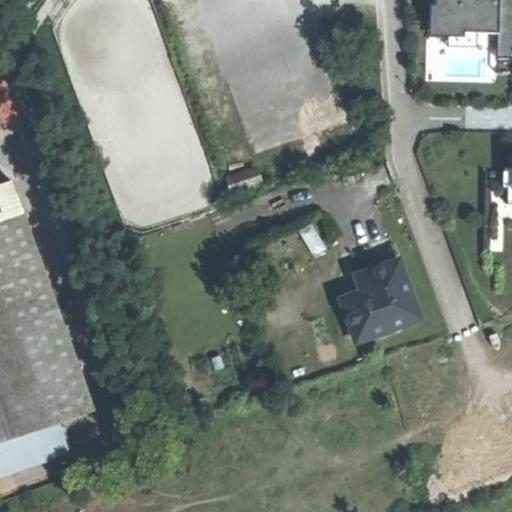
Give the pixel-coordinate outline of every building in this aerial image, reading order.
[(511,59),(511,0),(440,0),(441,6),(436,6),(435,33),(449,34),(479,34),(498,35),(497,59),(511,59)] [(479,34),(449,34),(449,48),(478,49),(479,34)] [(0,84),(0,123),(2,128),(20,121),(38,115),(40,114),(26,75),(0,84)] [(53,156),(38,115),(20,121),(35,162),(53,156)] [(118,335),(53,156),(35,162),(111,372),(127,366),(116,336),(118,335)] [(97,410),(14,182),(0,186),(0,445),(55,426),(97,410)] [(395,269),(355,284),(361,300),(339,308),(353,347),(415,325),(395,269)] [(138,396),(127,366),(111,372),(121,402),(138,396)] [(0,475),(65,452),(55,426),(0,445),(0,475)]
